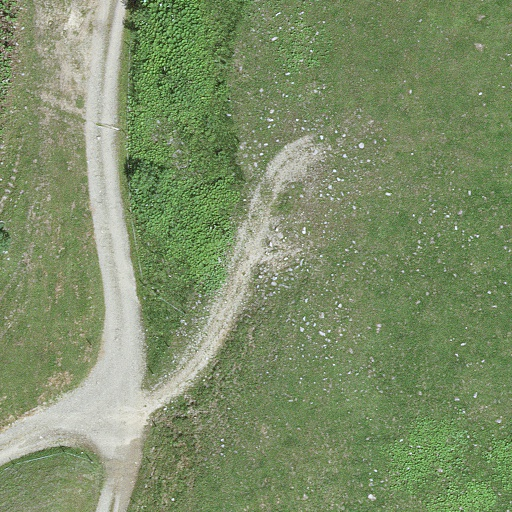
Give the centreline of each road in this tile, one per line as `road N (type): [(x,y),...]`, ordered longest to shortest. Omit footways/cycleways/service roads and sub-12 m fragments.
road 1 (track): [(116,0),(104,166),(126,329),(114,414)]
road 2 (track): [(114,414),(49,412),(0,442)]
